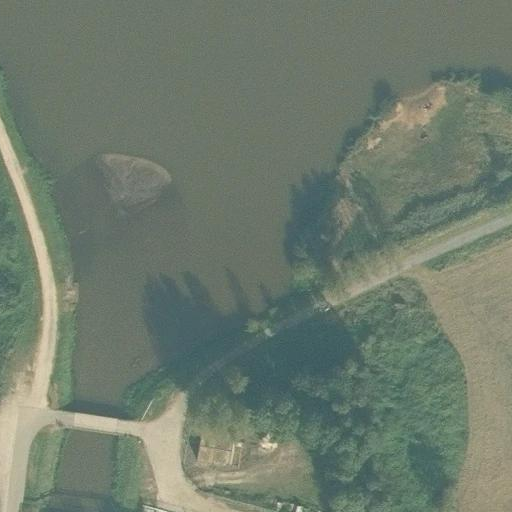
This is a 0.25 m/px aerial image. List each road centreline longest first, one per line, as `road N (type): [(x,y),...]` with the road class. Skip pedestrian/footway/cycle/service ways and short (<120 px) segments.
road 1 (track): [(148,433),(242,346),(511,215)]
road 2 (unclassified): [(220,511),(178,496),(148,433),(50,416)]
road 3 (track): [(0,142),(40,247),(49,301)]
